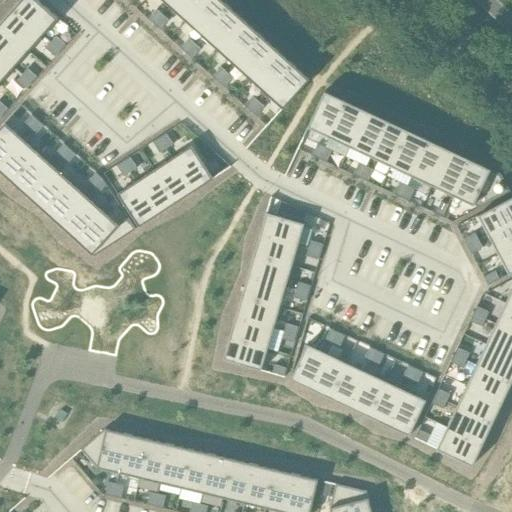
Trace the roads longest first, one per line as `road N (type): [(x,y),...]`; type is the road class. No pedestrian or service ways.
road 1 (residential): [(349,220),(459,271),(466,284),(443,332),(331,280)]
road 2 (residential): [(98,30),(55,79),(126,142),(175,100)]
road 3 (residential): [(175,100),(260,177),(349,220)]
